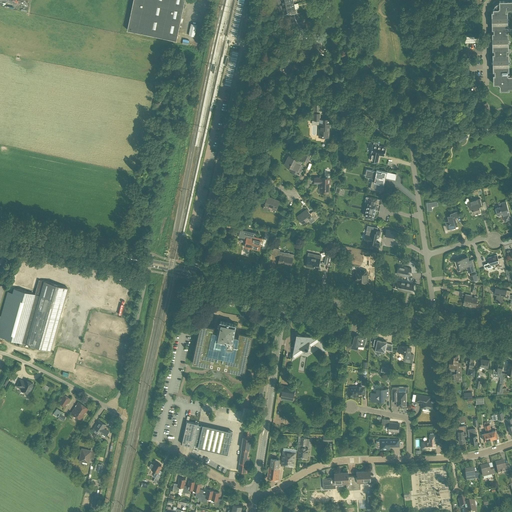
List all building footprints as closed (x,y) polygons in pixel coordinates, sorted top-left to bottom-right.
[(133,0),(128,30),(177,40),(185,0),(133,0)] [(511,0),(499,1),(499,3),(497,3),(494,9),(492,9),(492,12),(492,29),(494,29),(494,32),(492,33),(493,50),(494,50),(494,53),(493,54),(493,83),(496,83),(500,85),(500,90),(509,89),(509,88),(511,87),(511,75),(508,75),(507,74),(507,70),(509,70),(508,53),(507,53),(507,49),(508,49),(508,32),(506,32),(506,29),(508,28),(507,11),(506,11),(506,10),(511,9),(511,0)] [(294,4),(284,6),(285,13),(290,12),(290,11),(292,11),(294,11),(295,10),(294,4)] [(483,104),(487,111),(491,109),(487,101),(483,104)] [(319,137),(328,137),(329,126),(331,127),(332,119),(323,119),(323,123),(319,123),(319,137)] [(455,136),(460,143),(468,137),(464,130),(455,136)] [(372,153),(370,161),(378,162),(379,155),(384,156),(386,147),(378,146),(379,143),(374,142),(374,145),(373,144),(371,153),(372,153)] [(300,159),(308,163),(311,156),(303,152),(300,159)] [(285,164),(292,167),(291,169),(292,169),(292,170),(295,172),(296,169),(301,171),(303,166),(300,164),(301,162),(289,156),(285,164)] [(369,176),(375,177),(374,184),(372,183),(371,188),(370,188),(370,189),(383,191),(386,178),(384,178),(385,175),(387,176),(387,172),(377,169),(376,171),(370,170),(369,176)] [(315,183),(320,183),(320,190),(329,190),(330,184),(331,184),(331,178),(315,178),(315,183)] [(263,208),(267,210),(269,207),(276,209),(280,200),(268,196),(263,208)] [(368,202),(367,207),(366,212),(365,217),(373,218),(374,214),(375,214),(376,209),(375,209),(376,204),(379,204),(379,205),(387,207),(389,201),(380,199),(380,200),(370,197),(368,202)] [(467,202),(469,209),(473,208),(473,209),(474,214),(481,212),(480,207),(479,208),(479,206),(482,205),(480,198),(467,202)] [(497,215),(501,214),(501,213),(502,213),(503,217),(505,216),(507,221),(511,219),(511,216),(510,215),(506,201),(499,203),(499,206),(499,207),(495,208),(497,215)] [(313,211),(310,213),(307,209),(297,216),(303,223),(312,216),(315,220),(318,217),(313,211)] [(445,221),(448,229),(456,227),(455,225),(458,224),(456,217),(459,216),(458,211),(450,213),(451,215),(448,216),(449,220),(445,221)] [(366,235),(365,240),(368,241),(370,241),(369,246),(368,246),(367,247),(378,249),(380,242),(375,242),(376,237),(379,237),(380,230),(377,230),(378,228),(368,226),(367,231),(371,231),(370,235),(369,235),(366,235)] [(386,229),(385,236),(395,238),(396,232),(386,229)] [(244,247),(260,250),(262,238),(254,237),(253,238),(247,236),(244,247)] [(308,257),(306,264),(310,265),(310,264),(313,265),(312,268),(318,269),(319,264),(331,266),(331,252),(327,251),(324,264),(320,263),(320,259),(321,256),(309,253),(308,257)] [(280,255),(278,263),(291,266),(294,255),(285,253),(284,256),(280,255)] [(484,265),(485,268),(487,267),(488,269),(494,267),(493,265),(494,265),(494,263),(495,263),(496,263),(498,268),(501,267),(504,266),(502,258),(499,258),(498,258),(497,255),(488,258),(490,263),(484,265)] [(456,260),(458,268),(466,265),(469,273),(475,271),(472,260),(469,261),(468,257),(456,260)] [(412,275),(411,268),(398,266),(397,272),(403,273),(403,274),(407,275),(408,274),(412,275)] [(360,272),(356,272),(356,281),(360,281),(360,282),(367,282),(367,271),(360,271),(360,272)] [(8,291),(0,319),(0,336),(50,350),(68,288),(41,280),(39,285),(38,284),(35,294),(14,288),(13,293),(8,291)] [(410,292),(414,292),(413,285),(418,286),(411,284),(411,285),(409,285),(410,283),(407,283),(407,284),(402,283),(402,282),(399,281),(398,282),(396,282),(395,287),(393,287),(399,289),(398,289),(407,291),(407,292),(410,293),(410,292)] [(507,290),(507,289),(495,287),(494,293),(497,294),(495,301),(503,302),(504,297),(509,298),(510,290),(507,290)] [(465,295),(465,296),(463,304),(467,304),(467,306),(469,306),(470,305),(476,306),(478,296),(475,296),(474,298),(471,297),(472,296),(465,295)] [(213,332),(214,327),(201,324),(193,363),(203,365),(205,355),(211,356),(211,357),(212,358),(213,357),(217,357),(217,358),(216,361),(218,362),(219,359),(219,358),(234,361),(232,371),(245,374),(253,335),(240,333),(239,337),(234,336),(236,324),(220,321),(218,333),(213,332)] [(292,359),(293,355),(301,349),(308,351),(310,342),(318,338),(322,339),(305,335),(305,334),(300,333),(299,334),(296,334),(296,337),(295,337),(294,342),(295,342),(292,359)] [(347,348),(358,350),(359,345),(363,346),(365,345),(366,338),(360,337),(360,336),(355,335),(354,342),(349,341),(347,348)] [(374,344),(377,344),(375,352),(381,353),(382,351),(385,351),(385,350),(392,351),(392,344),(387,343),(387,342),(375,339),(374,344)] [(317,344),(311,347),(313,351),(310,353),(311,355),(315,353),(314,350),(321,347),(328,359),(332,356),(322,340),(317,343),(317,344)] [(397,351),(401,352),(400,353),(404,358),(405,358),(404,361),(412,363),(414,355),(410,354),(412,347),(404,345),(403,346),(399,345),(397,351)] [(449,364),(449,368),(457,369),(458,370),(462,370),(462,362),(457,362),(458,360),(458,357),(458,354),(454,354),(453,353),(451,352),(451,353),(449,364)] [(469,364),(473,365),(474,361),(474,360),(474,356),(467,355),(466,364),(469,364)] [(479,365),(485,366),(484,368),(488,369),(490,359),(480,357),(480,361),(479,361),(478,362),(478,363),(478,364),(479,364),(479,365)] [(501,379),(500,384),(502,384),(503,379),(504,379),(504,373),(501,372),(503,362),(501,362),(501,361),(497,360),(495,368),(494,368),(493,375),(500,376),(500,379),(501,379)] [(473,365),(469,364),(469,368),(467,375),(474,376),(476,369),(472,368),(473,365)] [(20,389),(29,393),(34,383),(25,379),(24,381),(20,379),(16,386),(21,388),(20,389)] [(255,394),(262,396),(265,382),(257,381),(255,394)] [(293,401),(295,388),(283,386),(281,399),(293,401)] [(348,387),(348,397),(356,396),(356,393),(358,393),(358,394),(365,394),(365,387),(348,387)] [(371,393),(371,400),(373,400),(373,401),(377,401),(378,401),(379,401),(380,401),(381,399),(383,401),(385,401),(384,399),(383,398),(384,396),(388,396),(388,388),(377,389),(377,393),(373,393),(371,393)] [(392,389),(392,397),(397,397),(397,405),(406,405),(406,392),(397,392),(397,389),(392,389)] [(58,403),(64,407),(70,399),(64,394),(58,403)] [(435,411),(437,410),(437,408),(436,406),(437,401),(430,400),(430,397),(417,394),(416,401),(422,402),(423,404),(423,407),(430,409),(432,411),(435,411)] [(71,413),(80,420),(88,409),(78,402),(71,413)] [(239,471),(247,472),(249,457),(248,456),(249,449),(251,438),(254,419),(247,418),(244,437),(243,437),(242,448),(239,471)] [(382,425),(388,425),(389,426),(388,431),(392,431),(392,432),(398,433),(398,431),(399,431),(400,423),(390,423),(390,419),(382,418),(382,425)] [(92,430),(95,432),(96,430),(106,436),(109,432),(104,429),(106,425),(99,420),(92,430)] [(194,445),(198,425),(199,424),(186,421),(181,443),(194,446),(194,445)] [(487,425),(491,439),(498,437),(496,429),(491,430),(490,424),(487,425)] [(228,432),(198,425),(194,445),(224,452),(228,432)] [(458,433),(457,434),(458,438),(459,438),(459,442),(465,442),(464,435),(467,435),(466,425),(458,426),(458,433)] [(491,439),(487,425),(485,425),(486,432),(482,433),(484,441),(491,439)] [(422,441),(422,448),(434,448),(434,446),(436,446),(436,440),(437,440),(443,440),(443,433),(441,433),(437,433),(437,434),(436,434),(429,434),(429,441),(422,441)] [(307,438),(302,438),(301,437),(299,437),(297,450),(299,450),(298,457),(307,459),(308,449),(305,448),(307,438)] [(387,449),(387,448),(390,448),(390,446),(399,446),(399,439),(380,439),(380,441),(376,441),(376,447),(381,447),(381,449),(387,449)] [(79,461),(89,463),(90,458),(93,459),(96,448),(92,447),(91,450),(82,448),(79,461)] [(281,465),(293,466),(295,453),(283,451),(281,465)] [(267,478),(278,480),(280,468),(278,468),(279,459),(271,458),(270,467),(269,467),(267,478)] [(495,463),(498,473),(510,470),(508,464),(505,465),(504,461),(495,463)] [(153,481),(156,483),(160,476),(157,474),(160,469),(162,465),(156,462),(155,465),(151,463),(149,467),(156,472),(153,476),(155,477),(153,481)] [(480,466),(483,477),(495,474),(493,468),(490,469),(489,464),(480,466)] [(465,470),(467,480),(479,479),(478,472),(474,472),(473,468),(465,470)] [(332,477),(332,485),(346,484),(347,490),(360,489),(360,483),(374,482),(374,474),(371,475),(370,470),(357,471),(357,476),(353,476),(348,476),(348,472),(335,473),(335,477),(332,477)] [(174,483),(173,490),(179,491),(182,492),(183,488),(184,485),(185,479),(179,478),(178,484),(174,483)] [(183,488),(182,492),(183,492),(182,494),(185,494),(186,493),(189,493),(190,489),(193,490),(195,481),(189,480),(188,486),(184,485),(183,488)] [(193,490),(197,491),(196,497),(201,498),(202,494),(203,490),(200,489),(201,483),(195,482),(196,481),(195,481),(193,490)] [(201,498),(201,501),(207,502),(208,498),(211,499),(213,490),(208,489),(206,495),(202,494),(201,498)] [(211,499),(215,500),(214,504),(220,506),(222,499),(218,498),(219,492),(214,491),(214,490),(213,490),(211,499)] [(97,509),(98,506),(99,506),(101,496),(94,494),(91,504),(92,504),(91,508),(97,509)] [(376,503),(376,501),(377,501),(377,499),(376,499),(376,497),(377,497),(376,496),(368,496),(368,508),(374,508),(374,503),(376,503)] [(476,502),(475,502),(474,502),(474,501),(467,503),(466,498),(459,499),(461,507),(465,506),(466,509),(467,509),(467,511),(476,511),(475,508),(476,507),(477,507),(477,506),(477,505),(477,504),(477,503),(476,503),(476,502)] [(232,509),(241,511),(242,506),(236,504),(237,502),(231,500),(230,503),(233,504),(232,509)]
